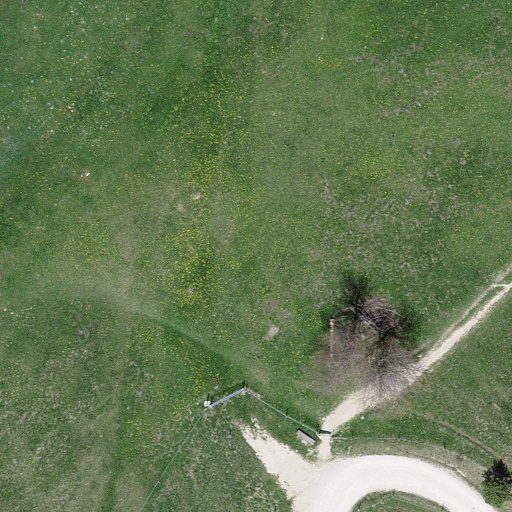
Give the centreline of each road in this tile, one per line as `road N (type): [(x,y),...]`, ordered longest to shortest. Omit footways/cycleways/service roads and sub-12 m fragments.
road 1 (track): [(321,511),(227,401),(204,303),(189,92),(192,0)]
road 2 (track): [(341,482),(389,477),(452,497),(468,511)]
